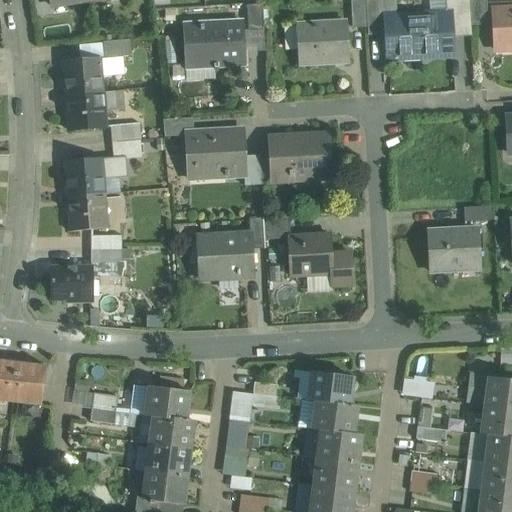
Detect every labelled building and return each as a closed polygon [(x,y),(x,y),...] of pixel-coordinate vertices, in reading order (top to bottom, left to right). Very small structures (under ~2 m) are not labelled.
[(365,0),(359,0),(351,0),(352,28),(367,27),(365,0)] [(385,0),(365,0),(367,27),(368,36),(386,35),(385,18),(386,18),(385,0)] [(470,0),(445,0),(446,15),(451,15),(452,27),(472,26),(470,0)] [(486,0),(470,0),(472,26),(488,25),(486,0)] [(262,5),(246,6),(248,33),(264,32),(262,5)] [(511,9),(493,10),(495,50),(511,49),(511,9)] [(412,17),(414,60),(422,60),(427,56),(440,55),(440,57),(453,56),(453,38),(452,27),(451,15),(446,15),(412,17)] [(414,60),(412,17),(386,18),(385,18),(386,35),(387,58),(396,58),(401,61),(414,60)] [(242,22),(186,25),(187,39),(183,39),(184,67),(187,67),(187,64),(203,63),(203,66),(213,66),(214,73),(217,73),(217,65),(245,64),(242,22)] [(347,23),(296,26),(298,65),(349,62),(347,23)] [(453,38),(472,37),(472,26),(452,27),(453,38)] [(129,40),(103,42),(104,58),(130,56),(129,40)] [(100,58),(63,62),(67,96),(103,93),(100,58)] [(103,93),(67,96),(70,131),(106,128),(105,112),(123,110),(121,91),(103,93)] [(192,118),(163,120),(164,137),(187,136),(193,135),(193,133),(192,118)] [(139,124),(110,126),(112,142),(140,140),(139,124)] [(215,133),(215,132),(193,133),(193,135),(187,136),(189,179),(225,177),(225,179),(228,179),(228,177),(244,176),(245,176),(244,157),(243,130),(241,130),(241,132),(215,133)] [(327,136),(270,139),(271,155),(272,178),(275,178),(329,176),(327,136)] [(140,140),(112,142),(113,154),(141,152),(140,140)] [(113,158),(66,162),(68,197),(104,194),(103,179),(123,178),(122,159),(141,157),(141,152),(113,154),(113,158)] [(271,155),(259,156),(261,186),(275,185),(275,178),(272,178),(271,155)] [(259,156),(244,157),(245,176),(244,176),(244,187),(261,186),(259,156)] [(104,194),(68,197),(71,232),(107,229),(104,194)] [(493,206),(465,208),(466,222),(493,220),(493,206)] [(289,218),(263,219),(264,240),(288,239),(288,238),(290,237),(289,218)] [(263,219),(249,220),(250,236),(252,235),(252,250),(264,249),(264,240),(263,219)] [(479,230),(429,232),(431,272),(481,269),(479,230)] [(250,236),(196,238),(198,278),(254,275),(252,250),(252,235),(250,236)] [(290,237),(288,238),(288,239),(289,276),(330,274),(331,286),(352,286),(351,254),(331,255),(330,235),(290,237)] [(121,236),(92,237),(92,249),(121,248),(121,236)] [(121,262),(121,248),(92,249),(92,262),(121,262)] [(94,301),(94,267),(53,267),(53,300),(68,300),(68,302),(94,301)] [(18,362),(0,359),(0,399),(13,402),(18,362)] [(47,366),(18,362),(13,402),(41,406),(47,366)] [(352,377),(312,372),(309,401),(317,402),(349,406),(352,377)] [(404,394),(435,397),(436,379),(405,377),(404,394)] [(511,380),(489,378),(473,377),(470,400),(486,402),(486,406),(511,409),(511,380)] [(277,385),(254,382),(253,394),(275,396),(277,385)] [(189,391),(149,386),(145,415),(153,416),(186,420),(189,391)] [(95,394),(91,421),(115,424),(118,397),(95,394)] [(275,396),(253,394),(252,405),(279,409),(280,397),(275,396)] [(349,406),(317,402),(313,429),(321,430),(353,434),(357,407),(349,406)] [(511,409),(486,406),(482,434),(490,435),(511,437),(511,409)] [(186,420),(153,416),(150,444),(190,448),(194,421),(186,420)] [(225,462),(244,464),(248,427),(229,425),(225,462)] [(446,430),(418,426),(416,439),(445,442),(446,430)] [(353,434),(321,430),(318,458),(358,463),(361,435),(353,434)] [(511,437),(490,435),(486,463),(487,463),(511,466),(511,437)] [(190,448),(150,444),(146,471),(187,476),(190,448)] [(110,455),(87,452),(86,464),(109,467),(110,455)] [(358,463),(318,458),(314,486),(355,491),(358,463)] [(511,466),(487,463),(486,463),(470,461),(469,461),(465,488),(466,488),(466,489),(483,491),(511,494),(511,466)] [(187,476),(146,471),(143,499),(158,501),(183,504),(187,476)] [(440,475),(412,471),(411,481),(438,485),(440,475)] [(233,476),(232,486),(252,488),(253,478),(233,476)] [(438,485),(411,481),(409,492),(437,495),(438,485)] [(351,511),(355,491),(314,486),(310,511),(351,511)] [(511,511),(511,494),(483,491),(480,511),(511,511)] [(269,498),(241,494),(240,504),(267,508),(269,498)] [(182,511),(183,504),(158,501),(156,511),(182,511)]
